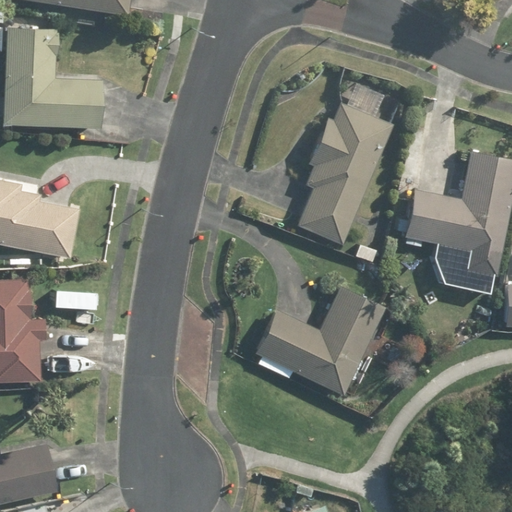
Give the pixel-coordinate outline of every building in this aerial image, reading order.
[(27,0),(119,14),(121,0),(27,0)] [(48,32),(0,28),(0,122),(93,128),(96,82),(46,79),(48,32)] [(335,244),(387,124),(335,102),(327,122),(317,118),(292,176),(310,183),(292,225),(335,244)] [(454,198),(407,191),(398,239),(467,252),(464,268),(491,273),(511,160),(461,152),(454,198)] [(0,180),(0,244),(64,255),(72,209),(29,202),(31,194),(12,191),(14,183),(0,180)] [(0,380),(34,381),(34,340),(40,340),(40,317),(25,317),(24,279),(0,279),(0,380)] [(270,308),(247,350),(256,355),(252,363),(282,379),(286,370),(330,394),(376,310),(338,289),(314,332),(270,308)] [(0,501),(52,492),(43,440),(0,448),(0,501)]
